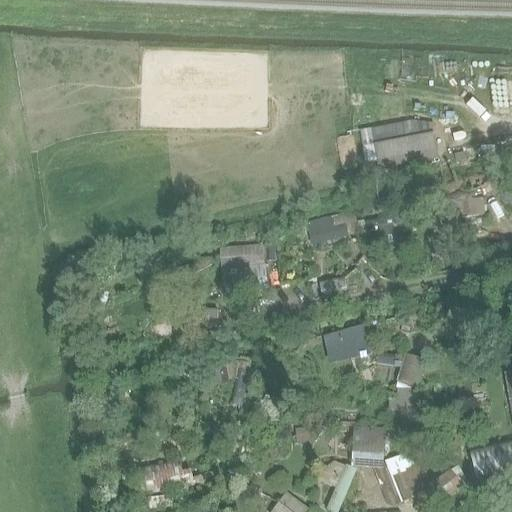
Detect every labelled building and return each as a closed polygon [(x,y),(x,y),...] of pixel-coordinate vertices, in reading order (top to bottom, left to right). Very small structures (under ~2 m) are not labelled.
[(376,170),(437,158),(431,123),(409,121),(368,129),(376,170)] [(471,214),(490,213),(490,199),(471,200),(471,214)] [(347,215),(313,222),(318,246),(352,239),(347,215)] [(405,221),(387,219),(385,243),(402,245),(405,221)] [(226,247),(228,287),(253,286),(254,294),(276,293),(273,244),(226,247)] [(339,366),(344,383),(383,371),(378,353),(339,366)] [(409,355),(402,385),(420,389),(428,359),(409,355)] [(251,364),(207,367),(208,386),(240,383),(241,405),(254,405),(251,364)] [(390,458),(391,430),(359,428),(357,467),(387,469),(386,500),(420,502),(421,485),(416,485),(417,459),(390,458)] [(484,485),(511,478),(511,442),(477,451),(484,485)] [(332,510),(337,511),(344,511),(358,476),(344,470),(338,486),(341,487),(332,510)] [(428,506),(465,488),(457,471),(434,482),(437,488),(423,495),(428,506)] [(311,511),(315,507),(291,492),(277,511),(311,511)]
